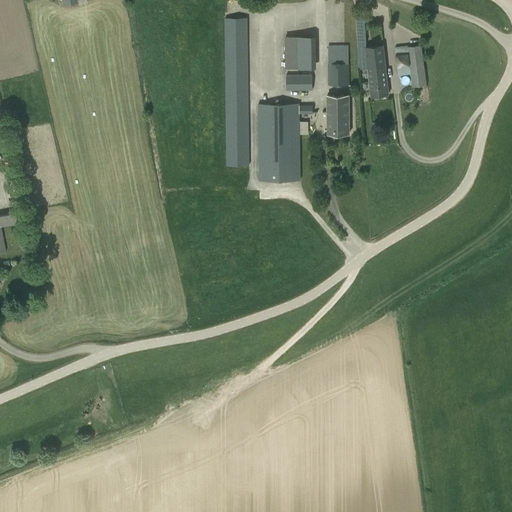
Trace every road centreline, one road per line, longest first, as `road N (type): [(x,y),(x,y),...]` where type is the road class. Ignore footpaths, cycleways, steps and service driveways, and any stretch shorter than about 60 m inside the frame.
road 1 (unclassified): [(0,398),(126,348),(233,326),(312,293),(457,195),(511,68)]
road 2 (track): [(354,264),(345,290),(204,415)]
